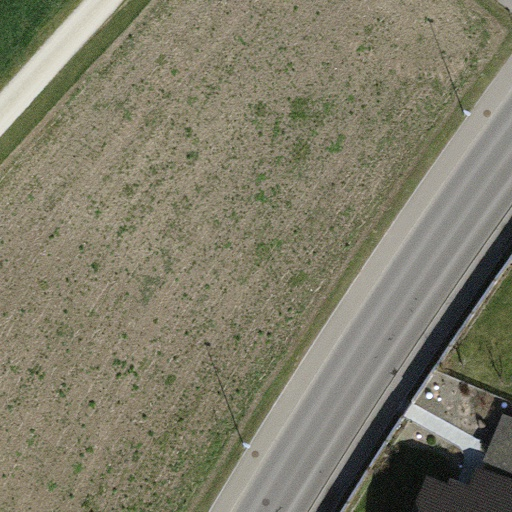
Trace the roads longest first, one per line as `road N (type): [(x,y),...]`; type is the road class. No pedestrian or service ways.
road 1 (tertiary): [(276,511),(380,333),(511,152)]
road 2 (track): [(96,0),(0,104)]
